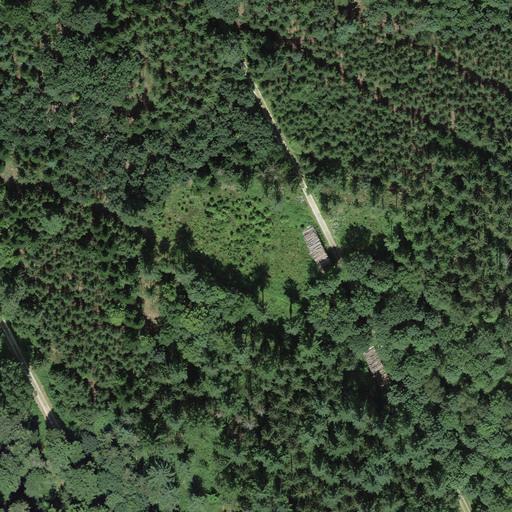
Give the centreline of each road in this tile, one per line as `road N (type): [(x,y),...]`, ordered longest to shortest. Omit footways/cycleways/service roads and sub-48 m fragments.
road 1 (track): [(461,511),(209,0)]
road 2 (track): [(0,324),(92,511)]
